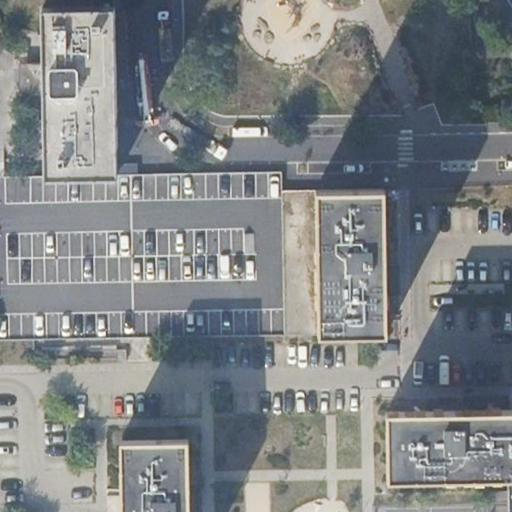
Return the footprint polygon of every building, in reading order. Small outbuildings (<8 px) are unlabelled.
[(321,21),(310,0),(277,0),(274,2),(291,36),(321,21)] [(122,176),(122,172),(117,173),(114,2),(43,3),(44,60),(44,88),(46,177),(122,176)] [(44,88),(44,60),(32,60),(33,88),(44,88)] [(0,335),(278,331),(277,188),(277,170),(122,172),(122,176),(46,177),(0,177),(0,335)] [(311,187),(313,331),(386,330),(385,280),(383,186),(311,187)] [(313,331),(311,187),(277,188),(278,331),(313,331)] [(511,407),(497,408),(388,409),(388,475),(498,475),(511,474),(511,407)] [(188,511),(188,437),(122,437),(122,507),(122,511),(188,511)] [(511,511),(511,474),(498,475),(497,511),(511,511)]
